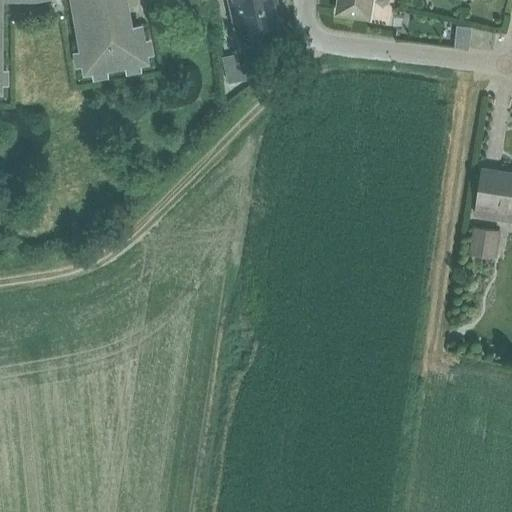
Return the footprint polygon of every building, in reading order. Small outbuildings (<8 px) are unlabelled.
[(0,0),(0,84),(5,84),(5,68),(0,68),(0,0),(34,0),(35,0),(72,0),(80,42),(82,41),(83,49),(74,51),(77,66),(89,64),(91,77),(107,74),(105,65),(122,61),(124,71),(140,68),(138,56),(150,54),(147,38),(138,39),(136,30),(121,33),(121,29),(127,27),(122,0),(0,0)] [(228,0),(229,3),(235,1),(241,31),(235,32),(238,46),(258,42),(255,28),(276,23),(271,0),(228,0)] [(338,0),(337,12),(370,17),(372,0),(338,0)] [(457,26),(454,50),(470,51),(473,28),(457,26)] [(248,64),(225,69),(228,81),(251,76),(248,64)] [(511,221),(511,173),(483,169),(478,202),(475,215),(511,221)] [(473,227),(469,252),(497,257),(500,231),(473,227)]
